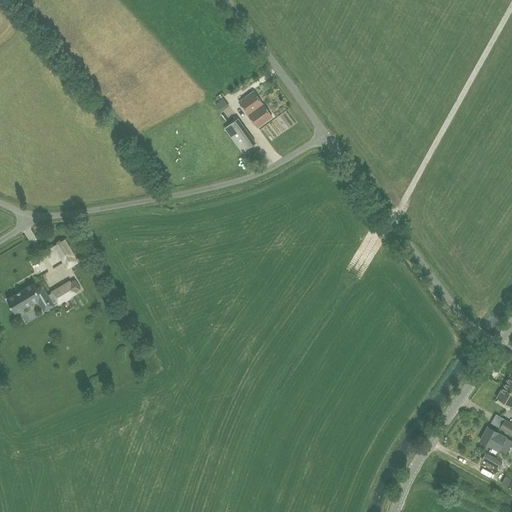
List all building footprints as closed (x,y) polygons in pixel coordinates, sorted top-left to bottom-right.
[(257,127),(271,117),(253,91),(239,101),(257,127)] [(214,104),(220,112),(228,105),(222,98),(214,104)] [(255,143),(238,119),(225,128),(243,152),(255,143)] [(76,256),(65,238),(52,246),(63,264),(63,263),(66,269),(67,268),(68,269),(78,263),(78,262),(79,262),(75,256),(76,256)] [(56,304),(58,303),(58,304),(65,300),(65,301),(70,298),(70,297),(76,293),(76,292),(81,289),(75,280),(70,282),(51,292),(52,293),(48,295),(42,286),(36,289),(33,283),(24,289),(7,300),(15,313),(32,303),(33,304),(45,297),(50,307),(50,308),(56,304)] [(36,306),(27,313),(31,318),(40,310),(36,306)] [(511,374),(510,373),(503,387),(510,391),(511,389),(511,374)] [(498,398),(496,402),(508,409),(510,406),(511,407),(511,406),(511,389),(510,391),(503,387),(496,397),(498,398)] [(499,428),(511,435),(511,423),(496,414),(490,423),(499,428)] [(498,450),(505,436),(488,427),(480,440),(498,450)] [(502,461),(486,452),(481,459),(498,469),(502,461)]
